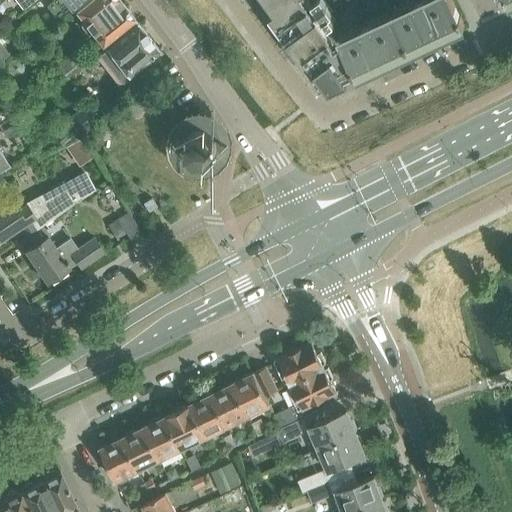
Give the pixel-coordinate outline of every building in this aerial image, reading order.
[(37,0),(13,0),(23,11),(37,0)] [(54,18),(78,0),(52,0),(45,6),(54,18)] [(134,20),(118,0),(87,0),(74,11),(101,46),(134,20)] [(308,0),(263,0),(274,14),(269,17),(313,77),(314,76),(321,86),(325,84),(329,90),(348,81),(346,77),(352,73),(354,78),(356,77),(339,40),(339,39),(338,40),(338,41),(335,43),(320,22),(323,20),(329,27),(336,21),(331,15),(333,13),(323,0),(315,0),(311,3),(308,0)] [(465,27),(452,0),(426,0),(421,3),(438,40),(465,27)] [(438,40),(421,3),(393,15),(410,52),(438,40)] [(410,52),(393,15),(361,30),(378,67),(410,52)] [(159,51),(136,23),(99,52),(121,81),(159,51)] [(378,67),(361,30),(339,40),(356,77),(378,67)] [(0,43),(0,58),(1,60),(9,54),(0,43)] [(89,103),(52,131),(61,143),(98,115),(89,103)] [(221,146),(220,138),(217,132),(213,128),(207,125),(199,123),(190,126),(183,131),(179,138),(178,146),(181,154),(184,159),(190,163),(197,165),(204,165),(210,163),(216,158),(219,152),(221,146)] [(0,171),(9,166),(0,152),(0,171)] [(0,208),(0,239),(19,226),(25,236),(41,226),(93,190),(82,172),(78,175),(79,177),(65,184),(63,181),(44,193),(46,195),(26,205),(25,203),(16,209),(11,201),(0,208)] [(157,206),(151,197),(142,203),(148,211),(157,206)] [(140,231),(128,212),(117,219),(129,238),(140,231)] [(81,268),(104,252),(94,237),(79,247),(72,237),(56,248),(41,226),(25,236),(32,246),(25,250),(47,282),(69,267),(76,262),(81,268)] [(274,360),(286,384),(324,366),(323,363),(326,362),(321,352),(318,353),(312,341),(274,360)] [(277,389),(267,366),(255,372),(266,395),(277,389)] [(286,384),(299,410),(337,391),(331,379),(334,377),(329,367),(326,368),(324,366),(286,384)] [(233,382),(249,414),(270,404),(266,395),(255,372),(254,372),(252,373),(248,373),(244,375),(242,378),(233,382)] [(212,393),(228,425),(249,414),(233,382),(231,383),(227,383),(223,385),(221,388),(212,393)] [(190,404),(205,436),(228,425),(212,393),(202,397),(199,397),(195,399),(193,402),(190,404)] [(167,415),(183,447),(205,436),(190,404),(184,406),(181,406),(176,408),(175,411),(167,415)] [(300,419),(296,412),(293,405),(274,413),(281,427),(300,419)] [(310,425),(319,447),(356,432),(355,430),(357,427),(353,420),(351,418),(347,410),(310,425)] [(144,426),(160,458),(183,447),(167,415),(163,417),(160,416),(155,419),(153,422),(144,426)] [(283,442),(308,430),(302,417),(300,419),(281,427),(282,429),(278,431),(283,442)] [(253,422),(259,435),(268,431),(261,418),(253,422)] [(123,437),(138,469),(160,458),(144,426),(135,431),(132,430),(127,432),(125,435),(123,437)] [(319,447),(329,469),(366,454),(362,445),(363,442),(360,435),(357,434),(356,432),(319,447)] [(101,447),(116,480),(138,469),(123,437),(114,441),(110,441),(106,443),(104,445),(101,447)] [(242,485),(231,462),(212,471),(223,494),(242,485)] [(39,480),(54,511),(64,511),(62,507),(74,501),(60,470),(58,471),(57,470),(57,471),(52,470),(48,472),(45,476),(45,477),(39,480)] [(329,482),(324,471),(299,480),(303,493),(309,491),(329,482)] [(206,484),(202,476),(191,480),(195,489),(206,484)] [(338,489),(346,511),(383,498),(382,496),(383,494),(380,486),(378,485),(374,476),(338,489)] [(30,511),(54,511),(39,480),(34,483),(33,482),(33,483),(28,482),(24,484),(21,488),(21,489),(20,490),(30,511)] [(335,494),(330,482),(329,482),(309,491),(313,502),(335,494)] [(134,495),(130,487),(123,490),(127,498),(134,495)] [(0,500),(6,511),(30,511),(20,490),(19,491),(18,490),(17,490),(13,490),(9,492),(6,496),(6,497),(0,500)] [(143,504),(147,511),(175,511),(166,492),(143,504)] [(387,511),(389,509),(386,502),(383,500),(383,498),(346,511),(345,511),(387,511)]
